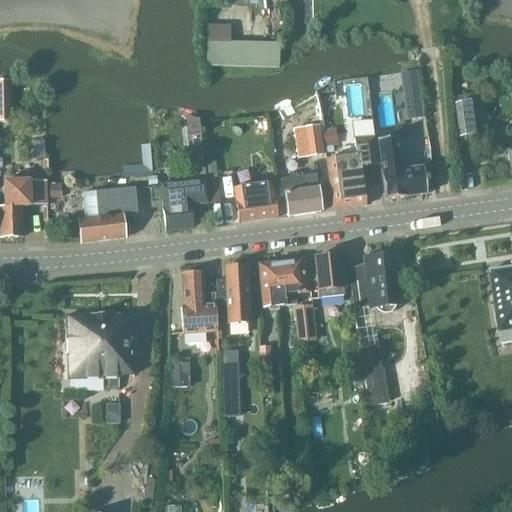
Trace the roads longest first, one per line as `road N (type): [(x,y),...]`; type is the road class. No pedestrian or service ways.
road 1 (tertiary): [(0,264),(97,262),(511,199)]
road 2 (track): [(446,208),(428,59)]
